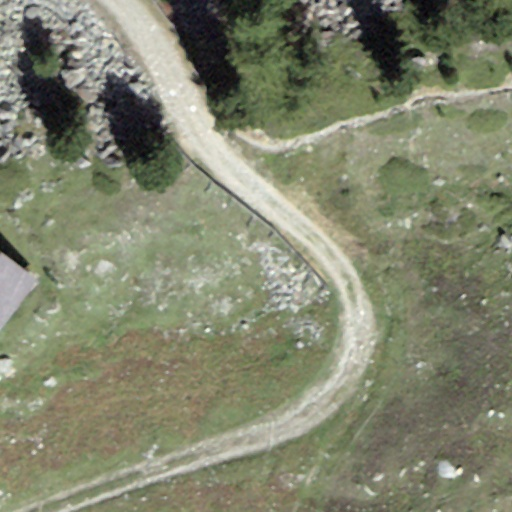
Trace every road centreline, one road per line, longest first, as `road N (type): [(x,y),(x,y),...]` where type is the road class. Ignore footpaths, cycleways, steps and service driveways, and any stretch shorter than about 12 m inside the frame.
road 1 (track): [(200,132),(344,276),(359,307),(362,335),(324,403)]
road 2 (track): [(324,403),(272,432),(57,511)]
road 3 (track): [(117,0),(142,19),(200,132)]
